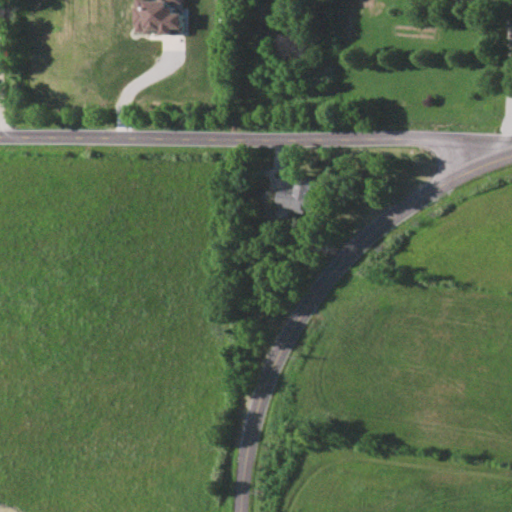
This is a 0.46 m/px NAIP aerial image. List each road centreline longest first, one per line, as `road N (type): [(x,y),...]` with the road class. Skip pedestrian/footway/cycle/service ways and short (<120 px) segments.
road 1 (residential): [(0,136),(511,145)]
road 2 (secondary): [(511,153),(448,178),(363,244),(318,292),(261,395),(238,511)]
